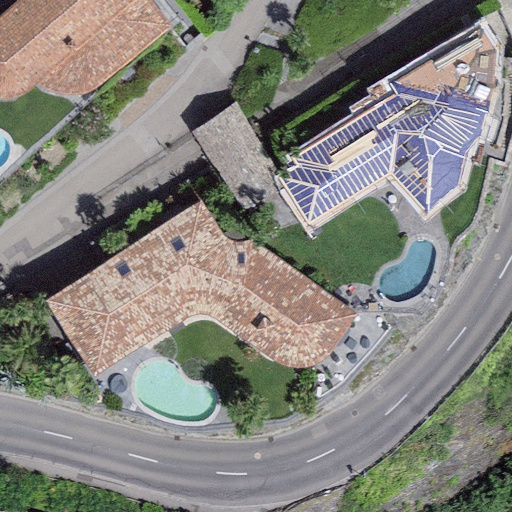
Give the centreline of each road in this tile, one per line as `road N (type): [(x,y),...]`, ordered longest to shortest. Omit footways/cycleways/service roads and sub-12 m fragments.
road 1 (residential): [(0,423),(169,466),(246,476),(322,457),(414,385),(511,254)]
road 2 (residential): [(0,256),(196,91),(254,0)]
